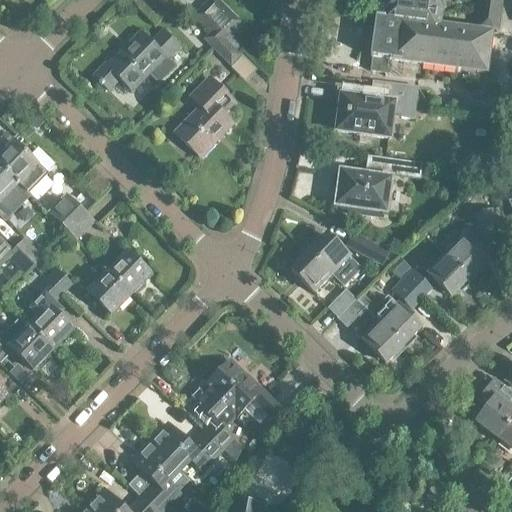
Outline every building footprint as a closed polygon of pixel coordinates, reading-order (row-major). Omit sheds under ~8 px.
[(153,0),(164,10),(172,0),(153,0)] [(204,41),(214,52),(224,41),(240,25),(215,0),(210,0),(194,18),(211,34),(204,41)] [(424,9),(415,8),(405,6),(405,0),(379,0),(377,20),(399,23),(399,22),(421,25),(421,27),(439,30),(440,15),(442,16),(442,15),(441,15),(441,14),(423,12),(424,9)] [(442,15),(444,0),(405,0),(405,6),(415,8),(424,9),(423,12),(441,14),(441,15),(442,15)] [(478,0),(477,11),(501,15),(503,0),(478,0)] [(477,11),(475,27),(499,30),(501,15),(477,11)] [(485,76),(490,37),(439,30),(421,27),(421,25),(399,22),(399,23),(377,20),(372,59),(373,59),(371,74),(390,76),(392,63),(485,76)] [(108,91),(119,79),(131,90),(163,57),(165,60),(178,46),(162,31),(150,43),(140,34),(108,66),(106,64),(94,76),(100,82),(98,83),(101,86),(103,85),(108,91)] [(231,68),(241,58),(224,41),(214,52),(231,68)] [(175,134),(198,156),(231,123),(221,113),(232,102),(209,79),(190,99),(201,109),(188,122),(184,119),(173,130),(176,133),(175,134)] [(341,96),(336,131),(389,139),(394,104),(414,107),(417,88),(373,82),(371,100),(341,96)] [(13,143),(0,156),(0,166),(28,194),(47,175),(46,174),(54,167),(37,150),(29,158),(13,143)] [(351,208),(350,214),(370,217),(371,211),(386,213),(391,180),(388,179),(388,174),(402,176),(405,162),(368,157),(366,171),(369,171),(368,176),(340,172),(335,206),(351,208)] [(0,219),(5,224),(30,199),(27,195),(28,194),(0,166),(0,219)] [(66,196),(47,215),(66,233),(84,214),(66,196)] [(499,211),(473,216),(479,247),(506,241),(499,211)] [(66,233),(76,243),(95,224),(84,214),(66,233)] [(367,257),(374,244),(351,232),(344,244),(367,257)] [(316,242),(306,251),(331,276),(349,258),(326,235),(318,243),(316,242)] [(0,270),(9,261),(6,259),(13,252),(0,238),(0,270)] [(478,271),(485,263),(462,240),(445,258),(470,282),(479,272),(478,271)] [(24,241),(16,250),(35,269),(44,260),(24,241)] [(102,270),(104,273),(105,272),(129,295),(149,276),(122,249),(102,270)] [(26,278),(35,269),(16,250),(14,251),(13,252),(6,259),(9,261),(26,278)] [(299,263),(291,271),(314,293),(331,276),(306,251),(297,261),(299,263)] [(460,292),(470,282),(445,258),(428,275),(451,298),(458,290),(460,292)] [(56,272),(47,281),(63,296),(72,287),(56,272)] [(110,315),(129,295),(105,272),(104,273),(86,291),(110,315)] [(412,273),(402,283),(415,295),(421,301),(431,291),(412,273)] [(53,307),(55,305),(63,296),(47,281),(37,291),(43,297),(53,307)] [(392,293),(411,312),(421,301),(415,295),(402,283),(392,293)] [(327,310),(337,320),(355,301),(345,291),(327,310)] [(53,307),(43,297),(28,311),(36,319),(28,328),(51,350),(70,330),(59,319),(64,314),(55,305),(53,307)] [(387,298),(371,315),(380,323),(407,350),(416,340),(415,338),(422,330),(387,298)] [(395,362),(407,350),(380,323),(371,315),(370,315),(365,310),(364,310),(355,301),(337,320),(336,320),(347,330),(358,319),(365,325),(355,336),(385,368),(394,360),(395,362)] [(8,348),(11,350),(31,370),(51,350),(28,328),(22,334),(8,348)] [(8,348),(22,334),(5,333),(5,344),(0,348),(0,358),(5,353),(6,355),(11,350),(8,348)] [(250,382),(230,363),(213,380),(217,384),(244,410),(252,402),(268,418),(261,426),(271,436),(288,417),(278,407),(252,380),(250,382)] [(29,377),(17,366),(9,375),(21,386),(29,377)] [(511,376),(504,371),(498,379),(511,389),(511,376)] [(476,422),(498,439),(511,419),(511,395),(493,381),(478,400),(488,407),(476,422)] [(213,424),(204,432),(224,453),(235,442),(223,430),(235,417),(237,418),(244,410),(217,384),(195,406),(213,424)] [(511,419),(498,439),(511,449),(511,419)] [(169,426),(151,445),(180,473),(191,462),(203,474),(224,453),(204,432),(190,446),(169,426)] [(128,487),(139,498),(153,511),(165,511),(181,496),(179,494),(189,483),(179,474),(180,473),(151,445),(133,463),(143,473),(128,487)] [(125,511),(105,491),(86,511),(153,511),(139,498),(125,511)] [(301,511),(303,502),(289,500),(287,510),(298,511),(301,511)] [(230,502),(228,511),(264,511),(265,508),(230,502)]
